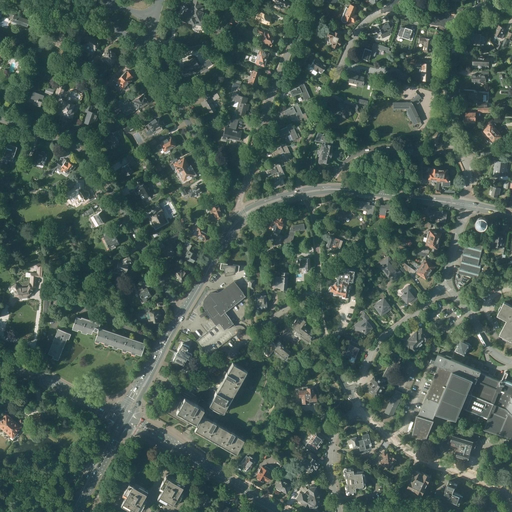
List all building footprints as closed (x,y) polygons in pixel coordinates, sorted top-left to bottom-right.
[(184,11),(181,20),(191,23),(192,23),(202,27),(206,13),(203,12),(205,6),(203,6),(200,5),(202,0),(192,0),(188,12),(184,11)] [(245,1),(242,0),(238,0),(236,6),(242,8),(245,1)] [(347,21),(348,21),(350,22),(350,20),(352,21),(355,20),(356,17),(355,15),(353,14),(356,7),(350,4),(348,8),(346,7),(342,17),(341,17),(341,18),(341,19),(341,20),(342,20),(342,21),(343,22),(344,22),(345,22),(346,22),(347,22),(347,21)] [(19,27),(20,24),(27,26),(28,25),(29,24),(28,24),(29,20),(17,16),(18,14),(7,10),(4,17),(13,20),(12,21),(11,24),(19,27)] [(257,15),(255,19),(269,24),(270,24),(271,24),(271,23),(271,22),(271,21),(270,20),(271,18),(270,18),(270,16),(258,12),(256,11),(254,15),(257,15)] [(232,15),(229,23),(233,24),(234,21),(236,22),(238,17),(234,16),(232,15)] [(381,25),(381,24),(375,27),(378,34),(380,33),(382,38),(386,36),(386,35),(390,34),(392,27),(391,24),(389,25),(388,23),(381,25)] [(499,25),(495,35),(502,39),(504,35),(502,34),(505,28),(499,25)] [(412,41),(414,33),(411,32),(410,32),(410,31),(410,30),(409,29),(403,27),(401,27),(400,31),(401,31),(400,33),(399,36),(402,37),(409,39),(411,40),(411,41),(412,41)] [(262,41),(262,42),(267,43),(266,44),(271,46),(272,44),(273,42),(273,40),(274,40),(274,39),(274,38),(275,36),(264,32),(264,31),(258,28),(257,32),(263,34),(264,35),(263,37),(261,36),(260,37),(259,39),(259,40),(262,41)] [(330,30),(329,30),(328,32),(327,36),(329,36),(329,37),(329,38),(329,39),(329,40),(329,41),(330,42),(331,43),(332,43),(332,44),(332,45),(331,46),(337,49),(337,48),(336,48),(337,46),(339,46),(342,40),(340,39),(342,36),(339,35),(340,34),(333,31),(333,32),(330,31),(330,30)] [(481,36),(481,35),(478,34),(477,32),(475,34),(472,34),(471,38),(470,38),(471,39),(475,40),(474,45),(480,45),(484,45),(485,37),(484,37),(484,36),(481,36)] [(64,48),(69,37),(61,34),(59,38),(52,35),(49,40),(57,43),(56,45),(64,48)] [(82,37),(77,34),(73,44),(79,46),(82,37)] [(93,53),(100,42),(98,40),(97,41),(90,36),(89,37),(86,36),(84,39),(87,41),(85,43),(87,45),(85,48),(93,53)] [(430,49),(431,39),(419,37),(419,43),(425,43),(424,51),(429,52),(429,50),(431,50),(431,49),(430,49)] [(374,57),(376,52),(377,49),(390,53),(391,51),(389,51),(390,48),(386,47),(375,44),(373,51),(365,49),(364,50),(363,52),(364,52),(362,59),(366,60),(366,61),(367,61),(367,60),(368,61),(370,55),(374,57)] [(109,50),(102,57),(100,59),(103,62),(103,61),(105,60),(106,60),(107,61),(106,62),(110,65),(111,63),(112,63),(113,63),(115,62),(115,61),(114,60),(117,57),(115,55),(115,54),(114,53),(113,53),(109,50)] [(259,50),(256,56),(266,60),(267,57),(267,58),(269,53),(259,50)] [(11,60),(13,58),(22,61),(24,55),(12,51),(8,59),(11,60)] [(265,63),(266,60),(256,56),(252,55),(251,57),(250,61),(264,66),(264,65),(265,65),(266,63),(265,63)] [(98,56),(93,60),(94,60),(91,62),(94,65),(96,62),(101,58),(98,56)] [(473,57),(473,65),(484,65),(484,66),(489,66),(490,66),(490,57),(485,57),(483,57),(483,56),(481,56),(481,57),(473,57)] [(323,62),(320,61),(320,60),(316,57),(315,59),(311,65),(308,64),(305,69),(315,76),(318,77),(320,72),(321,73),(326,66),(322,63),(323,62)] [(190,62),(180,68),(185,76),(191,72),(190,71),(194,68),(195,70),(197,73),(196,73),(197,73),(212,64),(209,59),(199,65),(194,58),(189,61),(190,62)] [(250,76),(258,79),(260,73),(252,70),(250,76)] [(398,72),(391,71),(390,74),(385,73),(384,78),(391,79),(392,78),(397,79),(398,72)] [(475,83),(484,83),(485,81),(486,81),(486,77),(489,77),(489,72),(482,71),(482,75),(472,75),(472,82),(474,82),(474,83),(475,83)] [(125,73),(118,79),(113,83),(117,88),(118,87),(121,90),(124,87),(125,88),(126,89),(128,87),(128,86),(126,85),(131,81),(129,80),(133,77),(132,75),(133,75),(133,74),(133,73),(132,73),(132,72),(131,72),(130,72),(129,73),(129,72),(126,74),(125,73)] [(350,74),(348,82),(357,84),(357,85),(362,87),(364,80),(373,82),(375,76),(367,75),(366,78),(364,78),(364,77),(350,74)] [(256,86),(258,79),(250,76),(248,83),(256,86)] [(403,91),(405,84),(395,81),(393,88),(403,91)] [(299,86),(299,87),(290,91),(292,97),(301,93),(304,100),(310,98),(310,97),(311,96),(310,93),(308,94),(303,83),(299,86)] [(65,88),(64,89),(62,88),(64,85),(60,84),(57,93),(62,95),(65,88)] [(54,90),(47,87),(45,93),(52,96),(54,90)] [(214,97),(212,98),(208,90),(202,93),(205,98),(206,99),(201,103),(203,107),(206,106),(210,113),(216,110),(211,103),(214,101),(220,97),(217,93),(213,95),(214,97)] [(43,98),(44,95),(33,91),(31,98),(35,99),(33,104),(40,106),(42,103),(43,103),(45,98),(43,98)] [(469,93),(469,101),(478,102),(478,106),(487,106),(487,102),(487,94),(482,94),(469,93)] [(235,94),(233,100),(238,102),(238,105),(237,107),(239,108),(237,114),(244,115),(245,110),(247,110),(249,104),(246,103),(247,97),(238,95),(238,94),(235,94)] [(409,102),(393,102),(394,108),(406,108),(413,124),(420,121),(414,106),(415,106),(414,105),(416,104),(415,102),(421,97),(418,94),(415,96),(416,97),(409,102)] [(126,96),(116,102),(119,108),(120,108),(121,111),(122,110),(124,113),(123,113),(124,113),(126,116),(131,113),(135,111),(134,111),(139,108),(139,109),(144,107),(143,106),(149,102),(150,101),(150,100),(149,100),(149,99),(148,99),(147,99),(145,95),(143,96),(142,95),(134,100),(135,101),(131,103),(129,101),(128,102),(127,100),(128,100),(126,96)] [(71,99),(70,98),(68,97),(67,98),(67,99),(66,99),(65,102),(64,101),(62,105),(61,104),(60,109),(58,109),(57,112),(65,115),(66,116),(68,117),(69,117),(72,118),(73,115),(74,114),(73,114),(74,112),(74,111),(72,110),(74,105),(73,105),(74,102),(70,101),(71,99)] [(305,113),(302,114),(297,103),(296,104),(292,106),(293,107),(284,111),(286,117),(295,113),(299,120),(300,124),(303,123),(301,119),(304,118),(305,120),(307,119),(305,113)] [(341,104),(339,104),(338,104),(337,107),(337,108),(336,111),(337,112),(338,110),(343,112),(341,116),(347,118),(349,115),(350,115),(352,110),(359,113),(362,105),(356,103),(354,107),(353,107),(352,108),(341,103),(341,104)] [(88,105),(84,114),(87,115),(85,122),(89,123),(89,124),(94,126),(95,125),(100,112),(97,111),(96,114),(90,112),(92,106),(88,105)] [(484,108),(478,108),(478,111),(469,112),(469,113),(466,113),(466,114),(465,114),(465,116),(466,116),(466,121),(475,121),(475,120),(476,120),(476,118),(475,118),(475,113),(486,113),(486,112),(491,112),(491,107),(484,107),(484,108)] [(230,124),(229,128),(225,127),(223,136),(226,137),(226,138),(227,139),(227,138),(236,140),(235,142),(234,142),(233,147),(235,147),(237,140),(239,141),(242,131),(237,130),(237,131),(235,131),(239,119),(232,117),(230,124)] [(162,129),(161,127),(162,127),(162,126),(165,124),(163,121),(161,122),(159,118),(157,119),(156,118),(150,122),(150,123),(145,126),(147,130),(151,128),(154,133),(162,129)] [(108,128),(111,130),(114,126),(117,126),(119,125),(118,123),(112,121),(108,128)] [(129,132),(129,133),(135,130),(132,124),(126,127),(124,123),(120,125),(121,128),(122,128),(125,134),(129,132)] [(298,133),(297,134),(292,123),(286,126),(287,127),(278,131),(280,137),(289,133),(293,140),(300,137),(298,133)] [(489,137),(496,130),(490,123),(485,128),(486,129),(484,131),(487,134),(489,137)] [(107,138),(112,148),(114,147),(115,148),(117,146),(117,145),(119,144),(115,137),(118,136),(116,133),(119,132),(117,129),(112,132),(113,135),(107,138)] [(502,137),(496,130),(489,137),(491,139),(492,139),(495,142),(499,138),(500,139),(502,137)] [(322,144),(331,146),(331,144),(335,145),(335,141),(322,135),(322,134),(318,132),(314,141),(322,142),(322,144)] [(162,143),(157,146),(159,150),(163,148),(165,152),(168,150),(176,145),(174,141),(173,142),(171,138),(169,139),(168,138),(161,142),(162,143)] [(280,146),(281,147),(271,151),(274,156),(283,152),(286,160),(292,158),(285,143),(280,146)] [(331,146),(322,144),(321,144),(320,150),(317,150),(317,154),(320,154),(318,160),(319,160),(318,162),(319,164),(322,164),(323,163),(324,163),(328,164),(328,162),(328,163),(329,157),(330,157),(330,156),(332,157),(333,153),(331,153),(331,152),(332,146),(331,146)] [(6,149),(3,157),(3,158),(8,160),(12,161),(16,149),(15,148),(16,146),(11,145),(11,146),(9,145),(8,147),(7,146),(6,149)] [(34,158),(32,164),(36,165),(37,163),(44,166),(46,160),(44,159),(45,155),(45,154),(45,153),(44,152),(43,152),(42,152),(41,153),(36,152),(35,154),(34,154),(33,158),(34,158)] [(136,163),(133,159),(130,154),(126,156),(127,159),(127,160),(129,164),(122,168),(123,170),(122,170),(123,172),(124,172),(126,176),(133,172),(132,169),(131,170),(129,167),(131,167),(130,166),(136,163)] [(178,172),(189,166),(187,162),(186,162),(184,158),(174,164),(176,168),(178,172)] [(52,173),(56,167),(63,172),(64,171),(68,174),(71,171),(72,172),(76,167),(65,159),(62,162),(64,164),(62,166),(55,162),(50,171),(52,173)] [(496,161),(494,175),(499,175),(499,180),(508,181),(508,176),(504,176),(505,172),(506,162),(501,162),(501,161),(500,161),(500,162),(496,161)] [(283,179),(286,178),(279,163),(277,164),(278,165),(265,171),(268,176),(277,172),(280,180),(276,181),(276,182),(271,184),(273,189),(285,184),(283,179)] [(189,166),(178,172),(180,176),(181,176),(184,180),(194,175),(191,170),(192,170),(189,166)] [(432,181),(436,182),(438,168),(437,168),(437,167),(435,167),(433,166),(432,167),(432,168),(428,168),(427,171),(429,171),(428,180),(432,180),(432,181)] [(439,183),(441,183),(441,188),(449,188),(449,181),(448,181),(449,179),(449,177),(448,176),(448,175),(447,175),(448,170),(438,169),(438,168),(436,182),(435,193),(441,193),(441,190),(438,190),(439,183)] [(140,189),(137,192),(139,196),(143,194),(145,198),(152,194),(151,191),(153,189),(150,184),(149,185),(144,177),(138,180),(141,186),(139,187),(140,189)] [(188,181),(182,184),(182,185),(179,187),(181,189),(190,184),(188,181)] [(61,188),(64,193),(65,194),(62,195),(63,196),(60,198),(63,203),(71,198),(73,201),(76,199),(78,203),(82,200),(83,202),(87,199),(86,198),(87,197),(88,197),(88,196),(88,195),(88,194),(88,193),(87,193),(86,193),(85,193),(84,193),(82,190),(82,182),(83,182),(82,182),(78,182),(77,182),(77,188),(78,189),(79,190),(76,191),(75,190),(71,193),(69,189),(70,189),(66,184),(61,188)] [(197,186),(188,191),(186,188),(184,189),(184,188),(181,190),(181,191),(182,194),(183,194),(184,196),(189,193),(191,197),(193,196),(194,198),(200,194),(201,194),(202,193),(202,192),(204,192),(201,187),(199,188),(199,187),(198,188),(197,186)] [(493,187),(492,187),(491,190),(492,191),(491,196),(492,196),(493,197),(494,196),(497,197),(498,194),(499,194),(501,188),(493,186),(493,187)] [(213,205),(214,204),(212,200),(202,204),(204,208),(210,206),(209,207),(211,213),(214,213),(215,217),(216,217),(217,219),(220,218),(219,216),(221,215),(219,211),(220,211),(219,209),(218,207),(217,204),(213,205)] [(357,201),(356,206),(359,207),(360,207),(363,208),(363,209),(368,211),(368,214),(371,215),(373,208),(368,207),(368,206),(369,206),(369,202),(357,201)] [(157,213),(150,217),(153,221),(152,222),(154,226),(155,225),(156,227),(160,225),(165,222),(163,218),(164,217),(162,213),(164,212),(161,207),(160,207),(158,203),(154,205),(156,209),(156,210),(157,213)] [(394,205),(385,204),(385,205),(380,205),(379,214),(385,215),(386,212),(392,213),(392,214),(393,214),(394,205)] [(92,208),(83,214),(85,217),(94,211),(92,208)] [(335,218),(344,221),(346,217),(347,218),(348,215),(351,216),(352,215),(354,216),(357,213),(351,209),(349,212),(343,211),(343,209),(339,208),(338,211),(337,212),(336,215),(335,218)] [(442,211),(434,210),(430,210),(429,218),(441,219),(441,222),(445,222),(447,212),(443,211),(443,210),(442,210),(442,211)] [(106,217),(102,211),(95,215),(93,216),(99,225),(108,220),(106,217)] [(276,217),(274,216),(273,215),(272,215),(271,216),(271,217),(271,219),(268,218),(267,222),(269,223),(268,226),(272,227),(272,229),(274,230),(273,232),(278,234),(275,241),(282,244),(284,237),(278,235),(282,224),(284,224),(285,220),(283,219),(283,218),(279,217),(277,216),(276,217)] [(479,228),(480,228),(480,229),(481,229),(482,229),(483,229),(484,229),(485,229),(485,228),(486,228),(486,227),(487,227),(487,226),(488,225),(488,224),(488,223),(488,222),(488,221),(487,221),(487,220),(486,219),(486,218),(485,218),(484,218),(483,217),(482,217),(481,217),(480,218),(479,218),(478,218),(478,219),(477,220),(477,221),(476,221),(476,222),(476,223),(476,224),(476,225),(477,225),(477,226),(478,227),(478,228),(479,228)] [(289,235),(285,234),(283,242),(284,242),(283,246),(285,246),(286,243),(288,244),(288,242),(291,243),(295,231),(304,230),(304,224),(299,225),(292,226),(292,227),(291,227),(289,235)] [(207,233),(194,226),(193,229),(194,230),(192,234),(205,241),(207,239),(206,237),(209,232),(208,232),(207,233)] [(427,238),(439,241),(439,240),(440,237),(440,236),(440,233),(429,230),(429,231),(428,231),(427,234),(428,234),(427,238)] [(351,234),(344,231),(342,237),(349,239),(351,234)] [(111,239),(108,235),(103,237),(110,251),(116,247),(115,245),(119,243),(116,236),(111,239)] [(339,239),(330,236),(326,246),(331,247),(335,248),(336,247),(340,248),(342,243),(343,243),(344,240),(342,239),(342,240),(339,239)] [(490,246),(494,246),(499,247),(498,248),(502,249),(502,247),(503,237),(495,236),(495,239),(491,239),(490,246)] [(439,241),(427,238),(426,242),(425,245),(436,248),(437,245),(438,244),(439,242),(439,241)] [(194,246),(195,244),(190,242),(190,243),(187,241),(185,245),(187,246),(186,249),(188,250),(185,254),(187,255),(185,258),(186,258),(185,259),(192,263),(192,262),(193,262),(197,255),(191,251),(192,250),(192,249),(193,249),(193,248),(193,247),(194,246)] [(162,249),(166,256),(170,254),(170,255),(170,254),(171,255),(175,253),(173,250),(174,249),(178,247),(175,242),(171,244),(165,248),(165,247),(162,249)] [(464,254),(463,253),(463,254),(462,254),(462,255),(462,256),(463,256),(462,259),(459,273),(460,274),(460,273),(478,278),(488,269),(488,264),(482,262),(486,246),(468,242),(467,242),(465,248),(464,254)] [(114,261),(113,267),(117,268),(116,269),(127,272),(129,264),(132,262),(129,256),(121,260),(119,260),(114,259),(114,261)] [(383,266),(381,267),(388,277),(391,275),(391,274),(392,273),(396,279),(402,274),(388,257),(381,263),(383,266)] [(299,259),(297,259),(297,263),(300,263),(300,269),(310,268),(310,258),(299,258),(299,259)] [(420,266),(430,273),(430,272),(431,272),(432,270),(432,269),(433,269),(432,269),(434,266),(425,259),(424,260),(423,259),(422,262),(423,263),(420,266)] [(401,261),(400,263),(411,277),(416,271),(401,261)] [(239,265),(233,264),(221,263),(220,269),(224,269),(225,275),(235,273),(234,273),(234,271),(238,272),(239,265)] [(31,273),(30,284),(28,287),(19,288),(16,284),(12,287),(14,291),(7,303),(13,306),(18,298),(29,297),(30,297),(30,296),(36,286),(37,276),(44,277),(45,264),(38,264),(37,273),(31,273)] [(430,274),(430,273),(420,266),(418,269),(417,268),(415,271),(416,271),(416,272),(425,279),(427,276),(428,276),(430,274)] [(335,282),(334,282),(333,283),(329,282),(327,291),(333,292),(333,293),(333,295),(342,296),(342,298),(346,299),(346,297),(347,297),(349,289),(350,289),(351,288),(352,285),(351,284),(350,284),(350,282),(352,282),(355,270),(343,268),(343,272),(338,271),(337,282),(335,282)] [(179,271),(175,273),(178,280),(179,281),(180,282),(181,282),(182,282),(182,281),(183,281),(187,273),(182,270),(179,272),(179,271)] [(276,277),(275,286),(280,287),(280,289),(281,289),(281,288),(285,289),(286,289),(287,277),(288,277),(288,273),(281,272),(280,277),(276,277)] [(202,306),(216,325),(196,341),(208,356),(239,332),(228,316),(225,312),(245,296),(243,293),(242,293),(234,282),(222,292),(220,293),(218,294),(213,294),(210,294),(208,295),(206,297),(205,299),(204,302),(204,303),(201,307),(202,306)] [(411,299),(413,302),(418,298),(408,286),(401,291),(402,292),(402,291),(403,293),(404,294),(401,296),(407,303),(411,299)] [(142,287),(137,290),(137,291),(144,303),(148,301),(146,298),(151,295),(148,290),(149,290),(148,288),(147,289),(147,288),(146,287),(143,289),(142,288),(142,287)] [(255,294),(256,309),(266,308),(265,293),(255,294)] [(381,315),(385,312),(390,308),(388,305),(388,306),(387,304),(383,298),(376,304),(378,306),(377,307),(376,308),(381,315)] [(511,305),(504,301),(502,305),(501,305),(498,309),(500,310),(497,315),(507,320),(499,334),(504,336),(503,338),(507,340),(508,338),(511,340),(511,339),(511,305)] [(143,313),(143,311),(149,310),(148,305),(138,309),(139,314),(143,313)] [(163,317),(159,310),(156,311),(150,313),(151,320),(148,320),(149,324),(159,322),(158,319),(163,317)] [(365,333),(371,328),(372,327),(369,323),(371,322),(364,313),(361,316),(363,319),(354,326),(360,333),(361,332),(360,332),(362,331),(363,330),(365,333)] [(76,316),(72,328),(77,330),(78,328),(82,329),(82,331),(86,333),(87,331),(91,332),(93,327),(94,328),(94,329),(97,330),(100,323),(95,321),(94,322),(76,316)] [(281,337),(289,344),(293,348),(301,338),(307,343),(310,338),(309,338),(312,333),(303,327),(307,322),(302,319),(302,320),(298,317),(291,326),(287,324),(280,334),(281,335),(280,336),(281,337)] [(411,335),(419,343),(422,341),(423,343),(429,337),(424,333),(425,332),(424,331),(425,331),(424,331),(425,330),(423,329),(422,329),(421,328),(417,332),(416,331),(415,332),(415,333),(414,334),(413,334),(412,335),(411,335)] [(55,338),(53,341),(54,341),(49,353),(54,355),(53,357),(54,356),(59,357),(69,333),(70,334),(59,329),(55,338)] [(144,344),(99,329),(96,339),(141,354),(144,344)] [(417,345),(419,343),(411,335),(411,336),(410,337),(410,338),(409,339),(408,339),(407,340),(408,341),(404,345),(405,346),(405,347),(406,348),(407,348),(408,348),(408,349),(409,348),(413,352),(419,347),(417,345)] [(289,344),(281,337),(275,344),(270,340),(263,349),(266,352),(265,353),(270,356),(274,351),(282,359),(286,355),(287,356),(290,352),(286,348),(289,344)] [(457,346),(455,350),(464,355),(468,348),(469,349),(470,349),(471,346),(471,345),(470,344),(470,343),(465,341),(466,339),(462,337),(461,339),(459,343),(458,343),(457,346)] [(348,341),(342,355),(350,358),(348,361),(353,364),(356,357),(354,357),(357,350),(356,349),(356,348),(353,347),(355,344),(348,341)] [(190,361),(191,360),(189,359),(192,354),(187,351),(189,347),(183,343),(180,348),(177,352),(176,353),(176,354),(190,361)] [(382,388),(385,384),(384,383),(386,380),(387,381),(391,375),(393,376),(396,371),(394,370),(397,364),(398,365),(400,362),(399,361),(401,358),(388,349),(384,356),(394,363),(393,364),(390,363),(381,378),(382,378),(381,381),(374,376),(371,380),(372,380),(368,385),(370,387),(368,389),(369,390),(373,393),(373,394),(374,395),(375,396),(376,396),(376,395),(377,396),(378,395),(379,396),(380,396),(382,394),(382,393),(380,392),(380,391),(382,388)] [(417,415),(413,435),(426,439),(434,420),(433,420),(433,419),(434,417),(436,412),(443,414),(446,415),(457,419),(458,416),(462,407),(465,408),(486,416),(489,418),(484,430),(494,433),(511,438),(511,376),(508,375),(508,373),(505,371),(502,379),(502,380),(501,379),(500,380),(493,377),(493,376),(491,375),(488,374),(487,375),(481,372),(481,371),(439,353),(436,359),(433,358),(433,357),(432,357),(431,360),(440,364),(418,415),(417,415)] [(190,361),(176,354),(175,355),(175,356),(176,356),(173,360),(174,360),(172,363),(177,366),(178,363),(183,365),(187,367),(190,361)] [(178,394),(167,413),(186,424),(192,414),(201,420),(194,431),(235,455),(236,454),(242,443),(233,437),(234,434),(231,432),(229,435),(214,426),(215,423),(212,421),(210,425),(204,421),(206,418),(207,415),(213,418),(215,415),(213,414),(216,408),(222,411),(243,375),(246,370),(233,363),(228,372),(225,370),(224,371),(223,373),(222,374),(226,376),(217,391),(214,389),(213,390),(212,392),(212,393),(215,394),(210,404),(213,406),(211,409),(208,407),(204,413),(195,408),(199,402),(192,398),(191,401),(178,394)] [(215,423),(214,426),(229,435),(231,432),(234,434),(233,437),(242,443),(244,445),(256,424),(257,424),(258,425),(272,401),(255,392),(260,384),(243,375),(222,411),(215,423)] [(299,390),(299,395),(299,396),(302,396),(302,402),(304,402),(308,402),(308,400),(316,399),(316,396),(315,393),(313,393),(313,392),(313,388),(313,387),(312,388),(309,388),(307,388),(307,387),(303,387),(302,387),(303,390),(299,390)] [(395,390),(385,412),(392,416),(403,393),(395,390)] [(19,429),(18,429),(19,429),(20,428),(20,427),(24,421),(26,421),(27,424),(42,420),(40,414),(26,418),(26,419),(23,420),(21,418),(17,422),(16,420),(15,421),(6,414),(2,420),(0,417),(0,426),(1,428),(2,427),(4,429),(4,430),(5,432),(7,431),(9,433),(9,434),(11,435),(15,438),(18,433),(16,432),(18,430),(19,429)] [(294,414),(289,420),(293,423),(298,417),(294,414)] [(313,435),(305,446),(314,452),(316,452),(317,450),(317,448),(318,446),(319,444),(324,438),(315,432),(313,431),(311,434),(313,435)] [(454,450),(452,456),(453,456),(468,461),(467,464),(471,453),(470,452),(471,447),(473,448),(474,448),(475,448),(475,447),(476,447),(478,440),(477,440),(462,436),(463,432),(462,436),(450,432),(446,442),(446,443),(446,444),(447,444),(447,445),(456,447),(457,448),(457,449),(456,448),(455,449),(454,449),(454,450)] [(361,435),(363,440),(365,448),(370,446),(371,446),(370,443),(369,440),(372,439),(371,435),(368,436),(368,434),(361,435)] [(353,451),(354,451),(359,450),(357,441),(356,437),(350,438),(350,440),(347,440),(348,445),(351,444),(352,448),(353,451)] [(365,448),(363,440),(357,441),(359,450),(354,451),(354,454),(359,453),(359,454),(367,452),(367,450),(371,449),(370,446),(365,448)] [(298,450),(302,445),(297,441),(293,446),(298,450)] [(379,458),(380,458),(382,460),(380,462),(385,466),(385,467),(386,468),(388,468),(392,464),(393,464),(394,464),(396,462),(396,460),(395,460),(395,459),(387,453),(387,454),(384,451),(381,455),(381,456),(379,458)] [(241,461),(240,463),(243,465),(244,466),(244,467),(244,469),(246,470),(248,469),(248,470),(255,460),(256,459),(252,456),(252,457),(251,457),(249,455),(250,454),(248,452),(246,455),(246,454),(241,461)] [(301,456),(297,463),(301,465),(302,466),(302,467),(304,468),(305,468),(311,471),(311,470),(312,470),(312,469),(313,469),(313,468),(313,467),(315,468),(318,463),(313,460),(314,459),(311,457),(310,457),(307,455),(305,454),(303,457),(301,456)] [(376,462),(372,460),(367,467),(371,469),(376,462)] [(268,481),(275,468),(272,466),(270,469),(265,466),(264,468),(262,466),(260,469),(258,471),(259,471),(257,474),(258,475),(256,477),(263,481),(264,479),(268,481)] [(344,477),(346,477),(347,484),(345,485),(346,491),(348,490),(349,493),(356,492),(355,487),(358,486),(358,488),(363,487),(362,485),(365,485),(364,483),(367,482),(366,474),(363,475),(363,470),(356,471),(357,473),(353,473),(353,468),(346,469),(346,471),(344,471),(344,477)] [(408,486),(409,487),(408,487),(409,488),(409,487),(417,490),(416,491),(417,490),(422,493),(422,494),(422,493),(423,494),(423,493),(422,493),(425,487),(426,488),(425,487),(428,482),(429,482),(428,482),(430,476),(431,477),(431,476),(431,475),(430,476),(423,472),(423,471),(418,468),(415,475),(413,475),(414,475),(412,481),(411,480),(411,481),(412,481),(409,486),(408,486)] [(290,473),(285,470),(280,478),(277,484),(276,486),(277,487),(276,489),(280,491),(281,489),(286,492),(291,484),(285,481),(290,473)] [(183,483),(173,477),(171,480),(166,477),(160,488),(162,490),(158,497),(169,504),(171,501),(176,504),(181,495),(178,493),(183,483)] [(458,484),(449,481),(445,490),(446,490),(444,494),(448,496),(448,497),(451,498),(450,501),(460,504),(463,496),(454,492),(458,484)] [(147,490),(136,484),(135,487),(129,484),(124,493),(127,494),(122,504),(133,510),(134,508),(139,510),(146,499),(143,498),(147,490)] [(304,487),(302,488),(317,506),(318,506),(318,505),(319,504),(319,503),(319,502),(319,501),(319,500),(320,499),(320,497),(321,496),(320,494),(319,494),(319,493),(318,491),(317,491),(316,488),(313,488),(313,486),(308,487),(309,489),(307,490),(305,487),(304,488),(304,487)] [(317,506),(302,488),(302,489),(301,490),(303,493),(302,493),(300,492),(296,499),(302,503),(301,503),(304,505),(303,506),(305,507),(306,506),(309,508),(309,507),(310,507),(311,507),(312,508),(313,508),(314,508),(315,507),(316,507),(317,506)] [(197,492),(192,501),(195,503),(201,494),(197,492)] [(211,499),(204,494),(200,502),(208,507),(211,504),(209,503),(211,499)]
